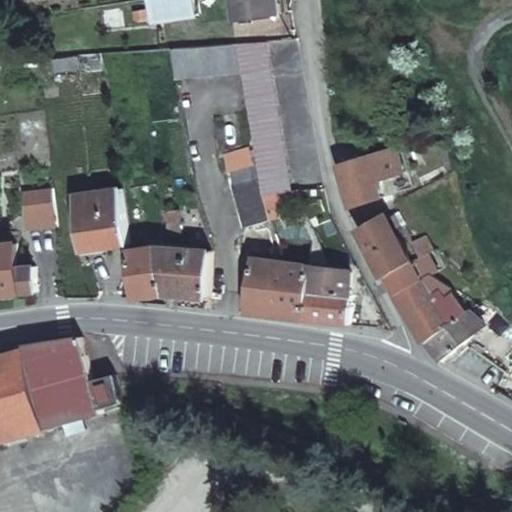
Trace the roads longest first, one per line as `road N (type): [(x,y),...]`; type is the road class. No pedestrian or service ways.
road 1 (unknown): [(14,511),(111,439),(176,425),(416,511)]
road 2 (residential): [(0,327),(89,316),(364,351),(411,366)]
road 3 (residential): [(300,0),(340,208),(411,366)]
road 4 (residential): [(411,366),(511,434)]
